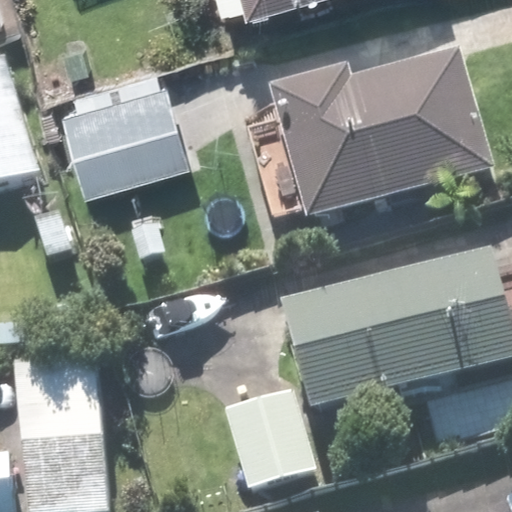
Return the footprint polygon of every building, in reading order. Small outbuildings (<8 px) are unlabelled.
[(0,0),(0,35),(10,33),(0,0)] [(229,0),(235,19),(301,0),(229,0)] [(332,80),(256,104),(297,235),(481,178),(446,65),(338,99),(332,80)] [(1,75),(0,75),(0,194),(34,185),(1,75)] [(186,167),(161,82),(52,115),(78,199),(186,167)] [(479,265),(267,329),(289,403),(298,432),(510,368),(479,265)] [(100,511),(91,373),(10,378),(19,511),(100,511)] [(298,432),(289,403),(220,424),(242,499),(312,478),(298,432)]
